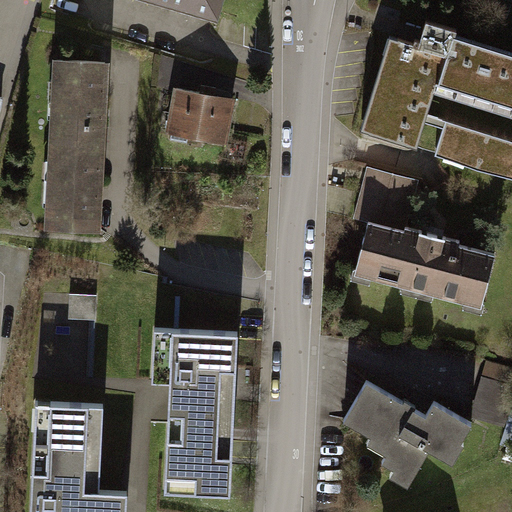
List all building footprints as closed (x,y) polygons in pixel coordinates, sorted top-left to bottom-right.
[(232,0),(137,0),(226,25),(232,0)] [(390,40),(359,138),(421,158),(440,100),(511,122),(511,57),(466,42),(468,36),(426,22),(417,48),(390,40)] [(102,146),(106,63),(57,61),(53,144),(102,146)] [(236,102),(177,94),(170,141),(208,146),(230,149),(236,102)] [(511,153),(443,132),(438,150),(511,173),(511,153)] [(99,229),(102,146),(53,144),(50,226),(99,229)] [(420,186),(370,172),(357,217),(369,220),(407,230),(420,186)] [(369,220),(354,274),(481,308),(496,254),(407,230),(369,220)] [(70,291),(68,307),(98,310),(100,294),(70,291)] [(228,490),(235,326),(152,323),(149,376),(168,377),(164,487),(228,490)] [(368,381),(345,421),(394,448),(384,466),(412,481),(431,447),(455,461),(477,422),(437,400),(428,415),(368,381)] [(99,401),(30,398),(24,511),(121,511),(122,488),(95,487),(99,401)]
